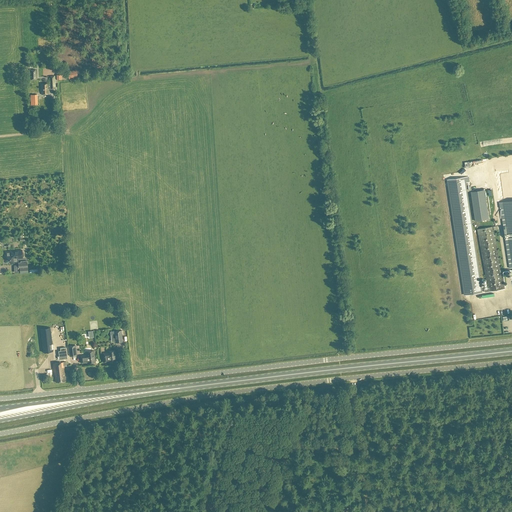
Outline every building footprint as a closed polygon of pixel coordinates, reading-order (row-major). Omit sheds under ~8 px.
[(41,84),(41,95),(48,95),(48,89),(55,89),(55,76),(50,76),(50,84),(48,84),(48,83),(41,84)] [(465,177),(448,180),(465,295),(482,292),(465,177)] [(511,200),(503,202),(511,264),(511,200)] [(478,230),(488,292),(505,289),(494,227),(478,230)] [(14,262),(16,262),(18,261),(18,259),(22,258),(22,250),(10,250),(10,255),(5,255),(6,259),(6,263),(10,263),(10,264),(14,263),(14,262)] [(18,263),(18,265),(14,266),(14,269),(16,269),(16,273),(20,273),(28,273),(27,263),(23,263),(18,263)] [(38,323),(30,324),(30,333),(38,333),(38,323)] [(50,328),(41,329),(43,352),(53,351),(50,328)] [(115,343),(122,342),(121,331),(114,332),(115,343)] [(70,357),(77,356),(75,346),(68,347),(70,357)] [(69,360),(67,348),(61,348),(62,351),(60,352),(61,361),(69,360)] [(87,364),(95,363),(94,351),(86,352),(86,356),(80,356),(81,363),(87,363),(87,364)] [(109,363),(116,362),(115,351),(107,352),(108,353),(103,354),(104,363),(109,362),(109,363)] [(64,367),(67,366),(66,362),(53,364),(55,383),(66,381),(64,367)]
